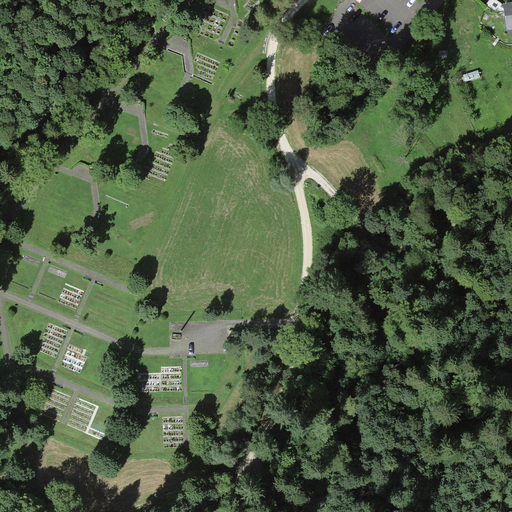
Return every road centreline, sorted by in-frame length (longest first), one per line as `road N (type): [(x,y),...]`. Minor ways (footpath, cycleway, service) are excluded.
road 1 (track): [(217,511),(296,334),(305,215),(269,62),(287,11)]
road 2 (track): [(298,511),(236,467),(120,504),(55,506),(18,486),(0,487)]
road 3 (track): [(511,204),(444,236),(389,243),(371,233),(279,104)]
road 4 (track): [(132,0),(0,156)]
